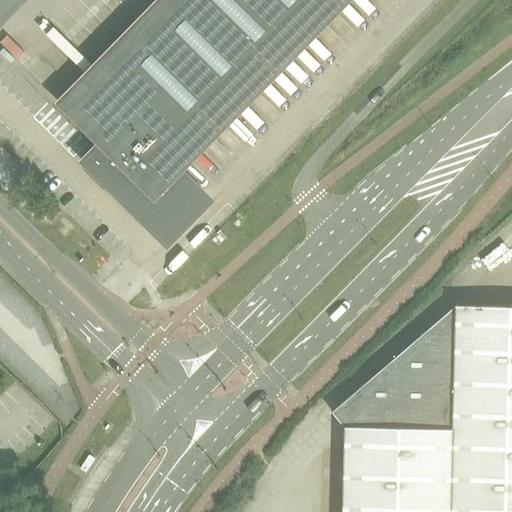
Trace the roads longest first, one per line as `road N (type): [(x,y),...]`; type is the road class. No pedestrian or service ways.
road 1 (primary): [(231,419),(511,132)]
road 2 (unclassified): [(472,0),(320,157),(308,183),(322,215),(349,230)]
road 3 (unclassified): [(0,239),(171,412)]
road 4 (primary): [(349,230),(215,335),(150,345)]
road 5 (primary): [(511,72),(349,230)]
road 6 (primary): [(349,230),(194,386)]
road 7 (unclassified): [(150,345),(0,205)]
road 8 (primary): [(171,412),(103,511)]
